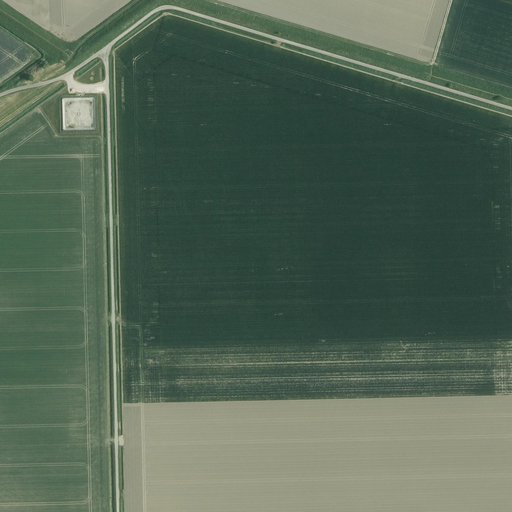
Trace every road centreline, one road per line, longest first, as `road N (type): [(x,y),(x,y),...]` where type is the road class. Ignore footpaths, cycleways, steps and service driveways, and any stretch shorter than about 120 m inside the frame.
road 1 (unclassified): [(105,48),(118,511)]
road 2 (unclassified): [(511,108),(177,8),(154,11),(105,48)]
road 3 (track): [(432,63),(206,0)]
